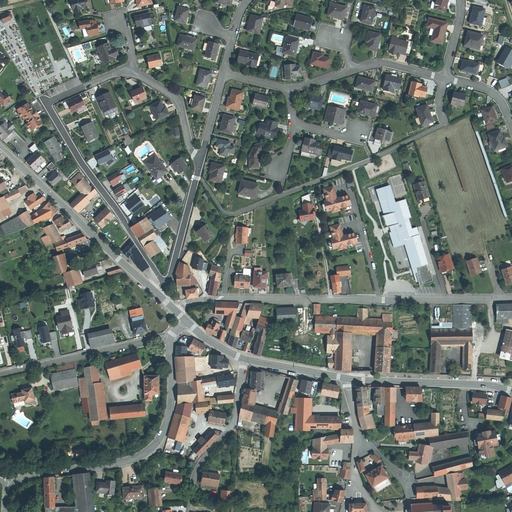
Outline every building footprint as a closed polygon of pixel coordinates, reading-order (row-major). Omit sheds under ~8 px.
[(84,0),(78,0),(71,2),(73,10),(74,10),(74,11),(82,10),(82,7),(84,7),(86,6),(84,0)] [(283,8),(283,7),(284,4),(287,5),(292,6),(293,0),(276,0),(276,2),(277,3),(277,4),(276,7),(283,8)] [(436,4),(435,9),(445,11),(447,7),(450,4),(450,3),(451,2),(448,1),(448,0),(436,0),(436,2),(435,4),(436,4)] [(336,6),(330,5),(328,16),(336,18),(344,20),(347,7),(336,4),(336,6)] [(179,6),(175,21),(186,24),(188,17),(190,10),(179,6)] [(376,8),(365,6),(361,21),(367,23),(372,24),(376,8)] [(486,10),(474,7),(473,15),(471,23),(482,26),(486,10)] [(7,14),(0,17),(3,23),(10,20),(11,18),(11,16),(9,14),(7,14)] [(138,27),(142,26),(151,24),(152,24),(149,14),(136,18),(137,22),(138,27)] [(263,19),(251,15),(249,23),(247,31),(259,34),(263,19)] [(312,19),(297,15),(294,27),(309,31),(311,25),(312,19)] [(432,41),(442,44),(445,33),(447,23),(429,19),(427,27),(435,29),(432,41)] [(87,26),(97,24),(96,21),(94,22),(94,21),(90,21),(90,20),(79,23),(81,30),(86,29),(85,26),(87,26)] [(98,29),(97,24),(87,26),(89,37),(99,35),(98,29)] [(465,46),(470,47),(480,50),(480,47),(483,35),(469,31),(467,39),(465,46)] [(367,38),(366,42),(368,43),(367,49),(377,51),(381,35),(369,32),(367,38)] [(178,46),(185,48),(194,51),(197,39),(189,37),(181,35),(178,46)] [(299,40),(287,37),(282,53),(295,56),(298,45),(299,40)] [(408,42),(392,38),(389,50),(390,50),(389,52),(397,54),(398,52),(401,53),(405,54),(408,42)] [(219,45),(209,42),(206,57),(215,59),(217,53),(219,45)] [(109,44),(98,48),(105,64),(110,62),(110,61),(115,59),(115,58),(119,57),(115,48),(111,50),(110,48),(109,44)] [(508,67),(511,62),(511,60),(511,50),(507,48),(505,51),(506,52),(502,58),(501,58),(499,63),(502,65),(505,66),(505,65),(508,67)] [(259,56),(241,52),(238,62),(247,64),(246,65),(251,67),(255,68),(256,66),(259,56)] [(318,54),(314,53),(311,64),(328,69),(330,59),(323,57),(323,55),(318,54)] [(160,55),(147,57),(149,64),(150,68),(155,67),(156,70),(163,69),(160,55)] [(464,60),(461,71),(469,73),(477,75),(480,64),(464,60)] [(295,65),(285,65),(285,66),(286,79),(291,79),(296,79),(296,77),(302,76),(301,67),(296,67),(295,65)] [(212,73),(202,70),(200,79),(199,79),(197,86),(206,88),(208,81),(210,82),(211,78),(212,73)] [(387,75),(384,86),(392,87),(399,89),(402,79),(395,77),(387,75)] [(368,79),(359,77),(356,88),(373,92),(375,81),(368,79)] [(502,88),(510,85),(508,77),(499,80),(502,88)] [(67,89),(76,85),(73,79),(64,83),(67,89)] [(417,83),(412,82),(409,95),(418,97),(419,95),(425,97),(428,87),(421,86),(421,84),(417,83)] [(147,96),(147,95),(142,87),(142,86),(137,89),(132,92),(138,101),(140,100),(143,98),(147,96)] [(243,93),(233,90),(231,98),(229,98),(228,102),(227,107),(239,110),(243,93)] [(0,103),(1,105),(3,103),(4,105),(6,103),(7,105),(12,101),(8,95),(4,98),(1,95),(2,93),(0,91),(0,103)] [(104,96),(98,99),(104,112),(116,107),(110,93),(104,96)] [(459,94),(454,93),(451,103),(463,107),(467,95),(463,94),(463,95),(459,94)] [(323,98),(308,94),(305,106),(313,108),(320,110),(323,98)] [(262,96),(256,95),(253,105),(266,108),(269,98),(262,96)] [(205,98),(195,96),(194,100),(193,104),(192,109),(202,112),(204,105),(205,98)] [(81,98),(70,103),(72,108),(74,112),(78,110),(79,112),(87,109),(81,98)] [(161,101),(150,106),(157,121),(170,115),(166,107),(164,108),(163,105),(161,101)] [(377,105),(362,101),(359,113),(365,115),(374,117),(375,113),(377,106),(377,105)] [(37,113),(35,109),(34,110),(34,109),(33,110),(31,106),(30,107),(28,103),(18,110),(19,113),(18,113),(21,118),(24,116),(29,123),(27,124),(29,128),(30,128),(32,131),(42,124),(40,121),(41,121),(39,116),(37,113)] [(427,105),(417,108),(422,126),(428,124),(433,122),(430,113),(427,105)] [(344,111),(336,109),(329,107),(325,120),(334,122),(342,124),(345,111),(344,111)] [(486,120),(487,124),(497,121),(495,115),(493,108),(483,111),(486,120)] [(231,134),(232,133),(233,126),(235,118),(224,116),(222,123),(220,131),(231,134)] [(3,119),(0,121),(0,132),(1,134),(5,139),(4,140),(7,143),(17,134),(13,129),(13,125),(11,123),(9,125),(3,119)] [(267,125),(261,124),(258,134),(275,139),(276,133),(278,128),(276,128),(278,123),(268,120),(267,125)] [(93,123),(82,127),(84,132),(85,134),(86,134),(89,142),(99,138),(93,123)] [(375,139),(382,141),(391,143),(394,132),(389,131),(389,132),(386,131),(386,130),(378,128),(377,134),(375,139)] [(500,130),(489,134),(495,151),(508,146),(506,141),(504,137),(503,137),(500,130)] [(54,137),(45,142),(57,162),(62,159),(58,152),(62,150),(58,143),(54,137)] [(302,151),(312,153),(320,155),(323,145),(315,142),(315,141),(306,139),(306,140),(305,140),(303,146),(302,151)] [(227,157),(228,153),(230,147),(231,143),(218,140),(217,144),(216,147),(221,148),(220,155),(227,157)] [(29,149),(34,154),(37,152),(40,149),(35,144),(29,149)] [(335,146),(330,145),(327,158),(332,159),(335,146)] [(253,153),(251,152),(250,155),(250,169),(260,169),(259,164),(259,159),(258,159),(258,158),(258,157),(261,153),(262,150),(262,148),(262,147),(261,147),(260,146),(259,146),(258,146),(256,147),(253,153)] [(344,148),(335,146),(332,159),(340,161),(341,159),(350,161),(353,151),(344,148)] [(108,149),(101,153),(99,154),(101,157),(97,159),(96,159),(99,166),(104,163),(108,162),(111,165),(115,161),(112,157),(110,153),(108,149)] [(37,152),(34,154),(33,156),(33,158),(31,158),(26,162),(33,169),(35,167),(37,169),(44,162),(42,161),(44,159),(37,152)] [(168,172),(165,168),(163,165),(155,155),(144,163),(153,175),(149,177),(156,186),(164,180),(161,176),(163,174),(164,175),(165,173),(168,172)] [(181,158),(170,165),(173,171),(176,169),(179,174),(183,170),(187,168),(181,158)] [(210,180),(221,183),(224,172),(225,166),(212,163),(211,168),(210,171),(212,172),(210,180)] [(511,165),(502,169),(507,183),(511,181),(511,165)] [(504,185),(508,184),(502,170),(498,171),(504,185)] [(54,186),(62,178),(56,171),(50,177),(51,178),(49,180),(51,183),(54,186)] [(118,182),(122,180),(120,177),(121,176),(119,172),(108,178),(110,178),(111,180),(110,181),(113,187),(119,183),(118,182)] [(75,186),(83,179),(78,174),(71,180),(75,186)] [(83,194),(91,187),(83,179),(75,186),(83,194)] [(251,183),(242,181),(239,194),(256,198),(259,186),(251,183)] [(348,190),(355,188),(353,181),(347,183),(348,190)] [(422,199),(424,199),(430,197),(425,182),(424,182),(416,184),(414,185),(419,200),(422,199)] [(124,194),(127,192),(123,185),(114,191),(115,190),(117,193),(116,193),(119,199),(124,196),(124,194)] [(390,185),(376,190),(384,215),(381,215),(385,228),(389,227),(391,232),(389,233),(394,248),(404,245),(412,269),(428,264),(417,227),(412,228),(408,218),(411,217),(405,199),(395,202),(390,185)] [(27,191),(25,186),(18,189),(18,190),(0,198),(3,204),(21,196),(20,194),(27,191)] [(92,186),(91,187),(83,194),(88,200),(97,192),(92,186)] [(334,195),(336,195),(334,186),(329,188),(329,189),(324,190),(327,201),(324,201),(327,212),(331,210),(332,213),(340,211),(340,208),(351,206),(349,201),(350,200),(349,195),(341,197),(341,198),(337,199),(337,198),(335,199),(334,195)] [(43,197),(40,194),(37,197),(30,201),(34,207),(46,200),(43,197)] [(79,198),(85,204),(88,200),(83,194),(79,198)] [(309,194),(301,197),(304,210),(299,211),(300,218),(299,220),(305,224),(308,220),(309,220),(311,220),(314,219),(313,215),(315,213),(314,209),(313,209),(312,203),(311,203),(309,194)] [(138,197),(126,207),(132,214),(144,204),(138,197)] [(0,198),(0,219),(8,215),(3,204),(0,198)] [(85,204),(79,198),(71,205),(77,211),(85,204)] [(101,214),(107,209),(98,199),(92,204),(101,214)] [(31,210),(34,207),(30,201),(29,200),(25,202),(31,210)] [(52,218),(59,211),(49,202),(42,209),(51,217),(52,218)] [(163,208),(147,218),(150,222),(153,221),(158,228),(165,223),(171,220),(163,208)] [(51,217),(42,209),(31,217),(35,224),(51,217)] [(107,209),(101,214),(95,220),(99,224),(102,228),(114,217),(107,209)] [(35,224),(31,217),(29,214),(27,211),(19,216),(20,217),(27,227),(35,224)] [(65,221),(62,216),(54,221),(57,226),(65,221)] [(1,226),(6,236),(27,227),(20,217),(19,217),(1,226)] [(152,226),(146,218),(132,227),(138,237),(153,228),(152,226)] [(67,219),(65,221),(57,226),(61,232),(71,225),(69,222),(67,219)] [(168,227),(165,223),(158,228),(161,232),(168,227)] [(42,238),(46,246),(57,242),(61,241),(60,238),(53,224),(43,228),(48,235),(42,238)] [(341,233),(342,233),(340,224),(335,226),(330,228),(333,239),(331,239),(333,249),(338,248),(339,251),(347,249),(346,246),(357,243),(356,238),(355,233),(347,235),(348,236),(344,237),(343,236),(342,237),(341,233)] [(201,229),(197,232),(205,243),(214,236),(205,225),(201,229)] [(248,228),(238,227),(237,233),(237,238),(236,243),(241,243),(247,243),(247,233),(248,228)] [(159,236),(154,230),(153,228),(138,237),(144,246),(153,240),(159,236)] [(83,234),(76,236),(79,243),(80,243),(88,240),(87,240),(85,237),(83,234)] [(76,236),(66,240),(69,247),(79,243),(76,236)] [(161,251),(167,247),(159,236),(153,240),(144,246),(151,257),(162,251),(161,251)] [(61,241),(57,242),(60,250),(69,247),(66,240),(66,239),(61,241)] [(89,240),(87,240),(88,240),(80,243),(82,247),(83,251),(93,247),(94,245),(89,240)] [(132,254),(137,248),(133,242),(123,252),(126,255),(128,257),(132,254)] [(79,243),(69,247),(71,252),(82,247),(80,243),(79,243)] [(143,271),(149,267),(137,248),(132,254),(139,266),(138,267),(143,271)] [(60,275),(61,275),(61,274),(69,271),(68,266),(64,254),(61,255),(49,259),(55,277),(60,275)] [(454,269),(449,254),(443,256),(439,257),(438,258),(442,272),(447,270),(450,270),(454,269)] [(477,258),(467,261),(472,276),(477,274),(482,272),(477,258)] [(177,273),(191,272),(190,270),(189,266),(183,264),(180,262),(177,273)] [(96,269),(95,263),(83,267),(86,277),(98,273),(96,269)] [(417,268),(412,269),(413,271),(417,287),(424,285),(433,282),(432,277),(430,269),(428,270),(426,265),(417,268)] [(223,269),(212,266),(209,275),(214,276),(220,278),(223,269)] [(511,266),(502,270),(507,284),(511,282),(511,266)] [(190,270),(191,272),(196,278),(199,275),(193,267),(190,270)] [(346,267),(337,268),(338,275),(338,276),(347,275),(346,267)] [(266,288),(266,283),(266,278),(268,278),(268,272),(259,272),(259,268),(255,268),(254,287),(260,287),(266,288)] [(79,285),(81,284),(77,269),(75,270),(69,272),(65,273),(69,288),(70,287),(71,287),(73,286),(79,285)] [(191,272),(177,273),(177,286),(185,286),(191,285),(191,272)] [(196,278),(191,272),(191,285),(194,284),(194,285),(199,283),(196,278)] [(289,274),(277,276),(278,287),(284,287),(287,287),(290,287),(290,286),(290,280),(293,280),(292,276),(289,276),(289,274)] [(331,276),(332,287),(333,287),(333,283),(339,282),(338,276),(338,275),(331,276)] [(250,287),(250,277),(243,277),(235,276),(235,286),(242,287),(250,287)] [(333,283),(333,287),(334,293),(337,292),(341,292),(340,282),(339,282),(333,283)] [(216,296),(217,288),(217,287),(210,286),(210,288),(209,295),(212,295),(216,296)] [(195,298),(199,297),(197,289),(196,289),(194,289),(193,289),(190,290),(187,290),(186,290),(187,299),(193,298),(195,298)] [(82,299),(84,308),(90,307),(95,305),(92,293),(82,295),(82,299)] [(219,313),(221,314),(225,314),(225,303),(216,302),(215,313),(219,313)] [(225,314),(230,314),(236,314),(240,303),(225,303),(225,314)] [(247,317),(251,304),(246,304),(241,318),(245,319),(246,320),(247,317)] [(263,305),(251,304),(247,317),(251,317),(259,318),(263,305)] [(511,317),(511,304),(496,304),(497,318),(508,318),(511,317)] [(454,305),(454,330),(458,329),(464,329),(471,329),(471,305),(454,305)] [(138,309),(136,309),(130,311),(133,323),(144,320),(142,308),(138,309)] [(295,308),(277,309),(277,323),(296,321),(295,308)] [(358,308),(357,318),(367,319),(368,309),(358,308)] [(231,329),(236,314),(230,314),(226,327),(228,328),(231,329)] [(70,315),(62,316),(57,318),(60,329),(62,329),(64,328),(65,333),(68,333),(71,332),(70,327),(72,326),(73,326),(70,315)] [(245,319),(241,318),(236,316),(233,325),(234,326),(233,330),(241,333),(241,330),(244,323),(245,319)] [(266,334),(270,320),(265,318),(260,316),(258,322),(255,330),(260,332),(266,334)] [(326,332),(327,317),(316,317),(315,332),(326,332)] [(336,333),(336,332),(337,318),(333,317),(327,317),(326,332),(331,332),(336,333)] [(392,330),(392,320),(383,320),(367,319),(357,318),(337,318),(336,332),(350,333),(377,334),(391,335),(392,330)] [(144,320),(133,323),(135,335),(139,334),(143,333),(144,334),(145,334),(146,334),(147,333),(148,332),(148,331),(148,330),(148,329),(147,329),(146,328),(145,320),(144,320)] [(208,325),(206,331),(210,333),(215,335),(221,323),(218,322),(217,323),(213,321),(210,326),(208,325)] [(39,327),(41,334),(38,335),(39,338),(39,339),(41,338),(43,344),(46,343),(49,343),(49,342),(51,341),(58,339),(56,331),(49,333),(48,326),(39,327)] [(22,328),(14,329),(18,347),(22,346),(26,345),(24,338),(26,338),(26,339),(33,338),(32,329),(24,331),(23,331),(22,328)] [(89,338),(112,334),(112,329),(88,334),(89,338)] [(471,329),(464,329),(458,329),(454,330),(431,330),(431,345),(440,345),(458,345),(464,345),(463,370),(471,370),(472,357),(472,329),(471,329)] [(253,334),(251,334),(245,332),(243,331),(240,339),(244,341),(247,342),(250,343),(253,334)] [(89,338),(91,348),(115,344),(113,333),(112,334),(89,338)] [(391,348),(391,342),(391,335),(377,334),(376,348),(391,348)] [(231,335),(228,345),(231,347),(235,349),(239,338),(231,335)] [(336,353),(336,337),(331,336),(328,336),(327,353),(336,353)] [(335,368),(335,370),(348,371),(349,337),(336,337),(336,353),(335,360),(335,368)] [(200,343),(194,339),(189,349),(192,351),(194,352),(200,355),(205,346),(200,343)] [(256,355),(260,356),(264,340),(258,339),(253,354),(256,355)] [(440,345),(431,345),(431,357),(440,357),(441,357),(440,345)] [(382,372),(389,373),(391,348),(376,348),(375,372),(382,372)] [(141,367),(138,354),(116,360),(112,362),(106,363),(109,376),(141,367)] [(183,357),(176,357),(176,365),(177,378),(186,377),(186,374),(194,373),(194,369),(193,356),(190,356),(186,356),(183,357)] [(201,380),(211,378),(210,376),(209,365),(209,356),(200,356),(201,380)] [(223,360),(223,357),(212,356),(212,369),(222,369),(222,367),(228,368),(228,360),(223,360)] [(440,357),(431,357),(430,372),(434,373),(440,373),(440,357)] [(78,363),(57,367),(58,373),(76,369),(80,368),(78,363)] [(96,365),(85,368),(85,374),(97,372),(96,365)] [(76,369),(58,373),(50,374),(53,389),(79,384),(76,369)] [(97,372),(85,374),(86,379),(87,385),(98,383),(97,372)] [(252,376),(251,388),(261,389),(262,372),(261,372),(257,372),(252,372),(252,376)] [(186,374),(186,377),(187,382),(190,381),(195,380),(194,373),(186,374)] [(232,375),(217,378),(219,387),(234,385),(233,380),(232,375)] [(159,376),(145,377),(145,394),(152,394),(158,394),(159,394),(159,387),(159,376)] [(217,378),(201,380),(202,387),(218,384),(217,378)] [(299,381),(298,380),(294,379),(290,378),(278,412),(280,413),(287,415),(294,397),(298,384),(299,381)] [(87,385),(86,379),(80,380),(82,398),(88,397),(87,385)] [(202,387),(201,380),(195,381),(195,380),(190,381),(191,392),(202,392),(202,387)] [(302,380),(300,392),(309,394),(312,382),(307,381),(302,380)] [(178,383),(177,404),(192,402),(191,392),(190,381),(187,382),(178,383)] [(106,412),(104,401),(102,383),(98,383),(87,385),(88,397),(90,413),(92,422),(99,421),(107,420),(106,412)] [(338,393),(339,387),(323,384),(322,391),(321,393),(321,394),(325,395),(335,397),(337,398),(338,393)] [(367,406),(366,387),(356,387),(358,407),(367,406)] [(18,392),(12,394),(13,402),(24,400),(25,403),(27,404),(35,403),(32,388),(22,390),(22,391),(18,392)] [(394,396),(394,388),(390,388),(385,388),(385,396),(394,396)] [(421,401),(422,388),(414,388),(406,388),(406,390),(406,401),(412,401),(414,401),(421,401)] [(242,403),(253,405),(255,391),(253,391),(250,390),(245,389),(242,403)] [(191,392),(192,402),(203,401),(203,395),(202,392),(191,392)] [(481,404),(486,404),(487,395),(479,394),(473,393),(472,402),(476,403),(476,405),(481,405),(481,404)] [(511,398),(501,395),(498,408),(503,409),(509,410),(511,398)] [(233,403),(234,396),(217,397),(217,404),(233,403)] [(393,427),(394,396),(385,396),(385,426),(393,427)] [(88,397),(82,398),(84,413),(90,413),(88,397)] [(310,431),(310,419),(311,407),(311,405),(311,398),(297,398),(296,408),(296,425),(296,430),(310,431)] [(208,412),(207,402),(195,403),(196,413),(208,412)] [(177,405),(168,438),(182,442),(183,439),(184,436),(190,416),(192,403),(177,404),(177,405)] [(275,424),(280,413),(278,412),(253,405),(242,403),(239,414),(245,416),(269,422),(275,424)] [(110,411),(110,412),(111,419),(128,418),(146,416),(145,407),(110,411)] [(501,418),(503,418),(507,418),(509,410),(503,409),(502,410),(502,412),(501,418)] [(212,422),(215,422),(224,424),(224,419),(225,414),(210,411),(208,421),(209,421),(212,422)] [(367,415),(359,417),(361,425),(370,424),(367,415)] [(273,437),(275,424),(269,422),(245,416),(245,419),(266,425),(264,436),(273,437)] [(341,430),(341,429),(341,425),(341,420),(317,419),(316,429),(331,429),(340,430),(341,430)] [(432,423),(414,425),(415,438),(439,436),(438,434),(437,423),(432,423)] [(415,438),(414,425),(395,427),(396,431),(396,437),(397,440),(399,440),(408,439),(415,438)] [(352,429),(341,429),(341,430),(340,434),(340,442),(352,442),(352,436),(352,429)] [(193,451),(199,456),(218,437),(212,431),(204,440),(200,444),(193,451)] [(468,443),(466,431),(456,433),(458,444),(468,443)] [(485,433),(477,435),(478,438),(476,439),(479,455),(486,454),(487,458),(494,456),(492,446),(498,445),(495,431),(485,433)] [(458,444),(456,433),(441,436),(443,447),(458,444)] [(340,442),(340,434),(334,435),(325,437),(325,443),(340,442)] [(443,447),(441,436),(429,438),(429,439),(430,446),(431,449),(432,449),(443,447)] [(325,443),(325,437),(316,439),(316,448),(324,449),(325,448),(325,443)] [(168,438),(163,453),(178,458),(182,442),(168,438)] [(426,464),(428,454),(428,453),(429,446),(419,444),(417,453),(416,460),(416,462),(426,464)] [(316,448),(313,448),(313,459),(317,459),(320,461),(322,459),(326,459),(326,456),(329,454),(327,452),(327,450),(327,449),(324,449),(316,448)] [(76,451),(76,455),(77,458),(82,458),(86,457),(85,450),(82,450),(79,451),(76,451)] [(377,463),(382,461),(374,452),(370,455),(377,463)] [(416,460),(417,453),(410,452),(409,455),(409,460),(412,460),(414,460),(416,460)] [(473,466),(471,457),(432,467),(435,476),(473,466)] [(357,462),(360,473),(365,470),(361,459),(357,462)] [(511,465),(499,473),(501,478),(503,482),(509,479),(511,481),(511,480),(511,462),(511,463),(511,465)] [(388,477),(382,466),(366,475),(370,482),(373,487),(388,477)] [(348,479),(350,470),(349,470),(343,469),(342,469),(341,477),(348,479)] [(164,481),(180,484),(181,479),(181,474),(166,472),(164,481)] [(202,477),(201,482),(218,485),(220,475),(203,472),(202,477)] [(458,472),(447,474),(448,483),(459,482),(458,473),(458,472)] [(81,511),(94,511),(90,473),(83,474),(77,475),(81,508),(81,511)] [(463,473),(458,473),(459,482),(460,489),(472,488),(471,479),(464,480),(463,473)] [(54,507),(54,477),(45,479),(45,503),(45,507),(54,507)] [(326,484),(325,478),(317,478),(318,489),(326,489),(326,484)] [(509,479),(503,482),(501,478),(496,481),(497,487),(499,488),(511,481),(509,479)] [(111,482),(107,481),(107,484),(98,483),(97,492),(106,493),(106,494),(114,495),(115,482),(111,482)] [(459,482),(448,483),(449,488),(451,501),(462,501),(460,489),(459,482)] [(123,488),(124,499),(144,498),(143,486),(133,487),(123,488)] [(437,487),(417,488),(417,492),(417,497),(423,497),(437,496),(438,496),(437,487)] [(449,488),(437,487),(438,496),(437,496),(437,499),(451,501),(449,488)] [(149,489),(151,507),(161,506),(158,488),(149,489)] [(326,494),(326,489),(318,489),(318,490),(319,497),(319,500),(327,500),(326,494)] [(221,500),(232,501),(233,491),(222,490),(221,500)] [(344,497),(345,490),(335,490),(335,494),(333,500),(333,501),(342,503),(344,497)] [(329,511),(330,505),(329,505),(325,504),(315,503),(314,511),(329,511)] [(432,503),(411,504),(411,509),(409,510),(409,511),(450,511),(450,506),(444,506),(444,504),(432,505),(432,503)]
